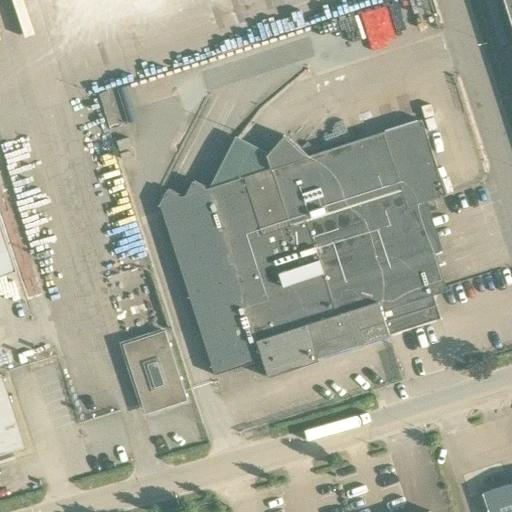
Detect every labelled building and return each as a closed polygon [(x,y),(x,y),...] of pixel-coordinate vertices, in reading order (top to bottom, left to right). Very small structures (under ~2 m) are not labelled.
[(511,0),(502,0),(511,30),(511,0)] [(326,151),(308,157),(285,137),(266,157),(270,169),(206,190),(201,187),(192,183),(184,197),(181,198),(166,191),(159,205),(214,376),(261,361),(267,378),(318,362),(317,358),(364,343),(387,335),(390,334),(391,336),(439,320),(439,318),(440,318),(429,286),(436,284),(436,283),(432,284),(423,257),(434,253),(421,215),(437,210),(434,201),(446,197),(421,121),(326,151)] [(116,142),(119,152),(131,148),(128,138),(116,142)] [(0,457),(25,449),(0,375),(0,277),(16,273),(0,223),(0,457)] [(146,341),(125,348),(138,386),(136,387),(142,406),(154,402),(157,411),(187,401),(164,332),(145,338),(146,341)] [(511,511),(511,484),(482,494),(487,511),(511,511)]
